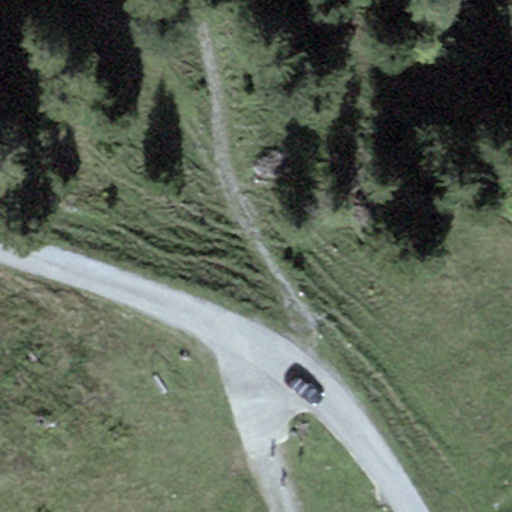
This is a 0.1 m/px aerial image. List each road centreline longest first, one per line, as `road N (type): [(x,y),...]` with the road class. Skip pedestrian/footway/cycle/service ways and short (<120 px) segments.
road 1 (track): [(306,379),(0,244)]
road 2 (unclassified): [(411,511),(347,415),(306,379)]
road 3 (track): [(306,379),(282,389),(264,414),(284,511)]
